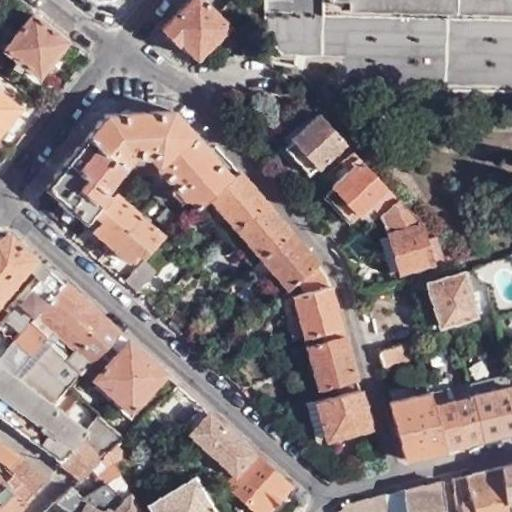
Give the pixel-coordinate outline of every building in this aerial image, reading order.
[(225,23),(201,0),(185,0),(159,27),(176,42),(178,40),(195,54),(225,23)] [(217,0),(214,3),(231,20),(244,6),(238,0),(217,0)] [(62,39),(28,12),(0,46),(34,73),(62,39)] [(0,127),(18,106),(0,91),(0,127)] [(340,143),(348,151),(354,144),(317,108),(290,134),(292,138),(286,145),(311,170),(317,163),(318,165),(340,143)] [(103,112),(86,134),(117,160),(122,155),(131,163),(134,158),(144,157),(150,162),(147,165),(181,195),(184,193),(194,202),(196,201),(208,190),(228,175),(170,109),(103,112)] [(117,160),(86,134),(37,194),(37,199),(38,202),(71,233),(100,202),(95,197),(102,189),(97,184),(117,160)] [(369,225),(381,216),(407,196),(354,144),(348,151),(340,160),(348,168),(331,183),(336,189),(329,196),(352,221),(360,215),(369,225)] [(236,169),(228,175),(208,190),(238,223),(263,199),(236,169)] [(238,223),(208,190),(196,201),(226,234),(235,226),(238,223)] [(92,230),(106,242),(132,213),(112,196),(93,217),(99,222),(95,227),(92,230)] [(447,253),(452,266),(472,260),(407,196),(381,216),(394,231),(386,235),(397,269),(408,265),(409,268),(441,258),(440,255),(447,253)] [(288,227),(263,199),(238,223),(235,226),(259,255),(288,227)] [(132,213),(106,242),(123,257),(125,255),(130,249),(136,255),(154,233),(132,213)] [(99,222),(93,217),(89,221),(95,227),(99,222)] [(235,226),(226,234),(251,263),(259,255),(235,226)] [(316,260),(288,227),(259,255),(286,286),(297,276),(316,260)] [(0,230),(0,297),(26,267),(35,255),(6,229),(0,230)] [(131,260),(136,255),(130,249),(125,255),(131,260)] [(61,278),(35,255),(26,267),(33,272),(18,289),(21,292),(14,300),(30,314),(61,278)] [(259,255),(251,263),(278,293),(286,286),(259,255)] [(141,257),(121,279),(135,290),(154,269),(141,257)] [(329,286),(316,260),(297,276),(304,289),(292,293),(303,335),(340,324),(329,286)] [(483,323),(494,320),(493,315),(483,271),(479,268),(428,281),(429,286),(416,289),(418,295),(419,294),(426,324),(438,321),(440,325),(475,316),(471,296),(475,294),(483,323)] [(118,330),(61,278),(30,314),(31,316),(14,338),(67,387),(118,330)] [(357,386),(340,324),(303,335),(319,389),(337,384),(338,391),(357,386)] [(375,330),(380,349),(408,341),(404,324),(375,330)] [(163,371),(126,337),(92,374),(127,409),(163,371)] [(14,338),(0,355),(0,414),(60,461),(82,439),(85,435),(80,431),(53,409),(69,390),(67,387),(14,338)] [(408,341),(380,349),(383,362),(412,356),(408,341)] [(479,438),(511,430),(511,397),(510,390),(507,374),(465,384),(479,438)] [(201,404),(175,381),(152,404),(179,428),(201,404)] [(443,447),(479,438),(465,384),(429,393),(443,447)] [(368,425),(357,386),(338,391),(315,398),(325,436),(368,425)] [(404,456),(443,447),(429,393),(428,388),(387,399),(404,456)] [(325,436),(315,398),(304,400),(314,439),(325,436)] [(251,450),(205,408),(191,425),(198,432),(193,437),(232,471),(251,450)] [(96,414),(80,431),(85,435),(82,439),(98,459),(106,452),(120,437),(96,414)] [(60,461),(56,464),(76,479),(98,459),(82,439),(60,461)] [(0,511),(11,511),(47,477),(0,442),(0,457),(9,465),(25,481),(22,485),(10,472),(2,481),(0,478),(0,511)] [(288,483),(251,450),(232,471),(225,479),(259,511),(288,483)] [(504,511),(511,508),(511,459),(499,463),(503,509),(504,511)] [(104,477),(116,469),(111,460),(96,472),(102,479),(104,477)] [(499,463),(450,475),(453,505),(459,504),(460,511),(503,511),(503,509),(499,463)] [(215,511),(192,472),(147,498),(154,511),(215,511)] [(131,511),(138,506),(128,489),(119,495),(104,477),(102,479),(81,494),(70,485),(53,501),(70,511),(131,511)] [(442,511),(438,478),(399,488),(402,511),(442,511)] [(344,501),(335,509),(336,511),(402,511),(399,488),(344,501)]
